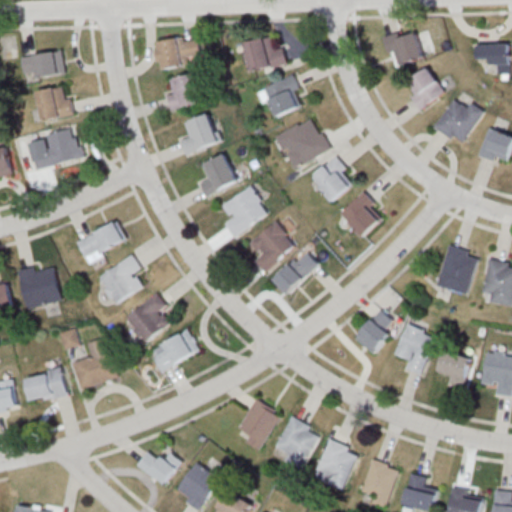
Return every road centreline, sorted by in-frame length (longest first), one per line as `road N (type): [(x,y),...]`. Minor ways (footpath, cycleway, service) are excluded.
road 1 (residential): [(511,445),(374,408),(280,350),(229,301),(191,256),(143,170),(115,72),(110,9)]
road 2 (residential): [(446,194),(420,230),(341,304),(243,373),(104,435),(0,460)]
road 3 (residential): [(378,0),(0,12)]
road 4 (residential): [(511,216),(446,194),(382,134),(354,89),(333,2)]
road 5 (residential): [(143,170),(0,228)]
